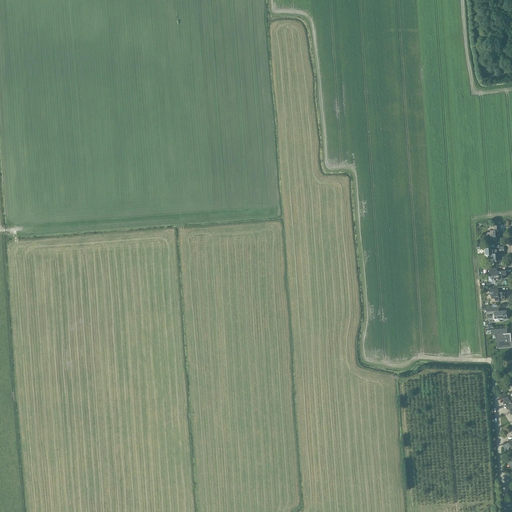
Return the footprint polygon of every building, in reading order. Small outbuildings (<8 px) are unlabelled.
[(503,229),(503,225),(500,225),(493,225),(493,230),(489,230),(490,241),(499,240),(498,236),(501,236),(501,230),(503,229)] [(493,261),(500,260),(499,256),(497,257),(497,253),(499,253),(499,247),(492,247),(492,249),(491,247),(485,248),(485,254),(488,254),(488,257),(489,257),(490,259),(493,259),(493,261)] [(505,274),(506,274),(506,270),(497,271),(497,268),(489,269),(489,272),(491,272),(491,276),(488,277),(489,284),(495,283),(495,280),(499,280),(499,278),(506,278),(505,274)] [(491,292),(491,298),(495,298),(495,300),(499,300),(499,299),(505,299),(505,295),(506,295),(505,291),(499,292),(498,288),(489,289),(489,292),(491,292)] [(499,311),(498,307),(482,308),(482,311),(486,311),(487,313),(494,312),(495,318),(499,318),(499,319),(507,318),(506,310),(499,311)] [(507,333),(506,329),(507,329),(507,328),(491,329),(491,330),(492,330),(492,333),(495,333),(497,333),(497,335),(497,338),(500,338),(501,338),(501,344),(500,344),(498,344),(498,347),(497,347),(497,348),(511,346),(511,342),(511,341),(511,339),(510,333),(507,333)]
